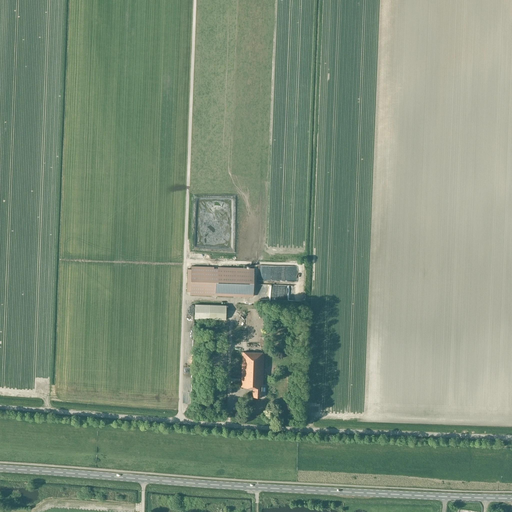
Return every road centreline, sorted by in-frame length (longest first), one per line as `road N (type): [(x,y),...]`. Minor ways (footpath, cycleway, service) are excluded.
road 1 (primary): [(511,498),(0,468)]
road 2 (unclassified): [(178,420),(194,0)]
road 3 (unclassified): [(511,438),(178,420)]
road 4 (unclassified): [(178,420),(0,407)]
